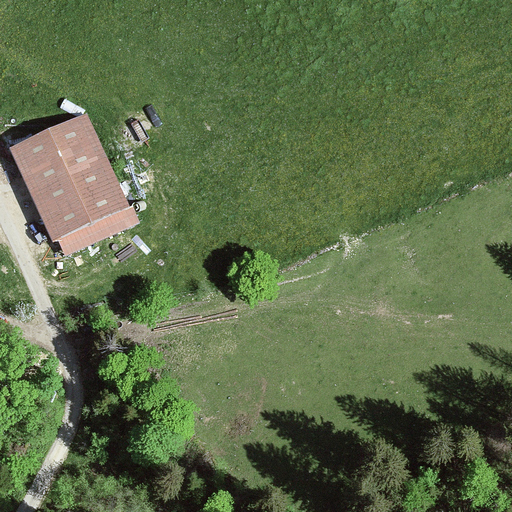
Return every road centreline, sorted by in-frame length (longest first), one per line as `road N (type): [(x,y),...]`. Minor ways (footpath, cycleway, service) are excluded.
road 1 (track): [(25,511),(70,419),(70,371),(57,338)]
road 2 (unclassified): [(0,202),(57,338)]
